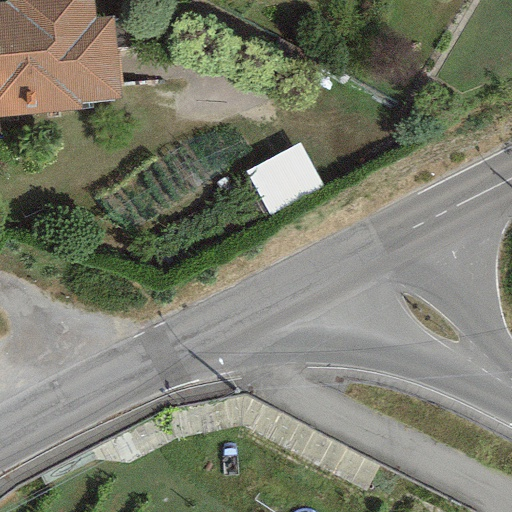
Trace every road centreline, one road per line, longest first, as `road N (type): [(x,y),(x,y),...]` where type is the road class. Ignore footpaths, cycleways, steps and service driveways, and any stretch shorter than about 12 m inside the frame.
road 1 (secondary): [(257,371),(141,422),(0,500)]
road 2 (tertiary): [(511,431),(359,370),(257,371)]
road 3 (secondary): [(462,259),(257,371)]
road 4 (tertiary): [(511,377),(462,259)]
